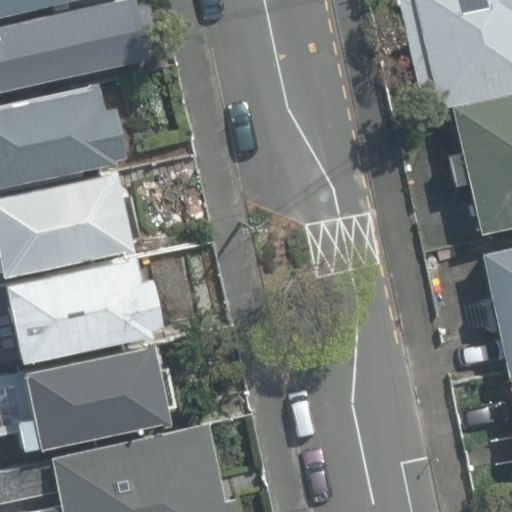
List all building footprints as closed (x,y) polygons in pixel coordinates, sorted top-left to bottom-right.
[(0,0),(0,11),(53,0),(0,0)] [(0,88),(146,58),(144,46),(157,43),(148,0),(145,0),(135,2),(134,0),(106,0),(0,22),(0,88)] [(432,102),(433,107),(511,89),(511,0),(394,0),(418,104),(432,102)] [(0,180),(102,161),(102,163),(110,162),(109,155),(118,153),(108,103),(99,105),(94,79),(85,80),(86,85),(0,102),(0,180)] [(463,180),(474,230),(511,221),(511,90),(446,104),(456,152),(450,153),(456,181),(463,180)] [(0,269),(117,246),(118,248),(119,248),(126,246),(124,236),(136,233),(128,194),(116,196),(110,167),(103,168),(101,168),(102,171),(0,191),(0,269)] [(511,243),(477,251),(486,293),(468,297),(475,329),(443,336),(453,381),(503,371),(505,378),(511,376),(511,243)] [(0,356),(15,354),(15,356),(137,332),(137,335),(146,333),(144,326),(155,324),(145,274),(134,276),(129,251),(120,252),(121,256),(0,279),(0,356)] [(0,430),(14,428),(17,445),(155,417),(156,421),(157,421),(164,419),(162,408),(175,406),(166,362),(152,365),(147,338),(138,340),(138,345),(0,371),(0,430)] [(237,511),(234,494),(222,496),(205,418),(47,452),(48,458),(0,468),(0,511),(15,508),(12,498),(54,489),(58,511),(237,511)]
